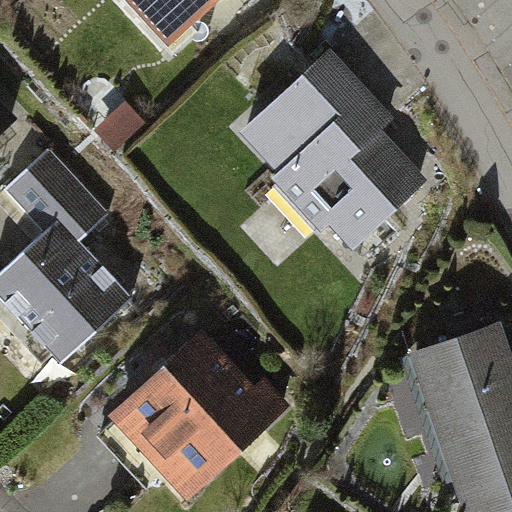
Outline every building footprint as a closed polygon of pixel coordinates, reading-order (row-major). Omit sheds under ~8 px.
[(220,0),(131,0),(169,44),(220,0)] [(392,115),(332,47),(229,136),(318,238),(331,226),(355,254),(432,187),(379,126),(392,115)] [(0,125),(15,112),(0,94),(0,125)] [(0,296),(59,363),(133,297),(80,239),(109,212),(54,151),(9,191),(42,227),(0,264),(0,296)] [(494,511),(511,506),(511,353),(501,322),(410,353),(465,511),(494,511)] [(285,406),(204,326),(113,415),(196,497),(285,406)]
